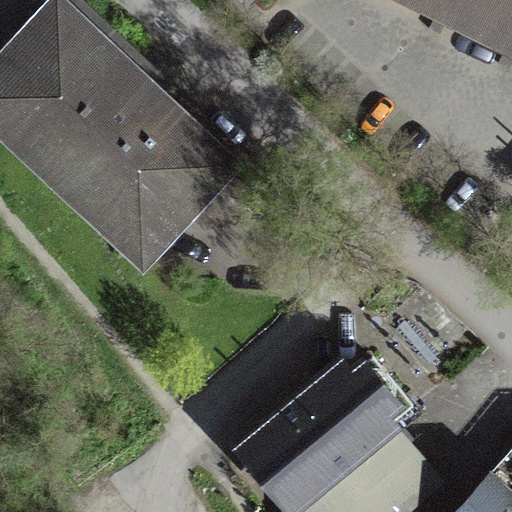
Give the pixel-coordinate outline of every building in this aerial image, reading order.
[(0,121),(142,253),(230,158),(59,0),(55,0),(0,59),(0,121)] [(511,0),(418,0),(511,46),(511,0)] [(241,444),(291,504),(311,488),(388,424),(412,404),(372,356),(349,375),(339,363),(241,444)] [(393,511),(434,478),(388,424),(311,488),(331,511),(393,511)] [(511,511),(511,453),(457,511),(511,511)]
